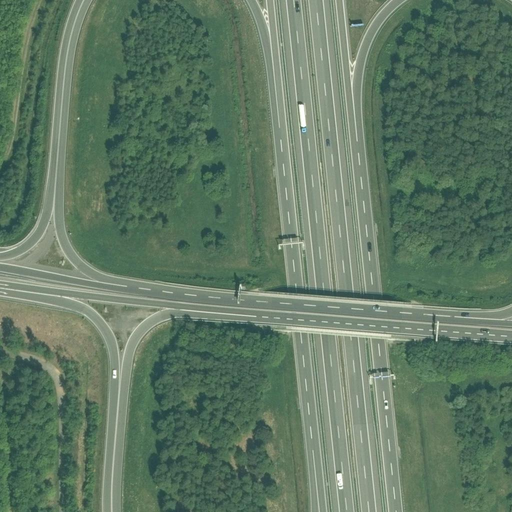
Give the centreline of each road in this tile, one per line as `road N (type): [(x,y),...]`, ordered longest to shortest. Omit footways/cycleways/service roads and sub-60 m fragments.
road 1 (motorway): [(291,0),(344,511)]
road 2 (motorway): [(369,511),(316,0)]
road 3 (motorway): [(392,511),(353,144)]
road 4 (motorway): [(282,127),(315,445)]
road 5 (trunk): [(416,317),(137,294)]
road 6 (trunk): [(0,288),(264,320)]
road 7 (trunk): [(264,320),(511,341)]
road 8 (motorway): [(118,384),(133,340),(157,319),(264,320)]
road 9 (motorway): [(56,175),(66,52),(84,0)]
road 10 (track): [(40,0),(0,173)]
road 11 (motorway): [(0,296),(91,316),(109,341),(118,384)]
road 12 (motorway): [(137,294),(71,261),(60,240),(56,175)]
road 13 (motorway): [(353,144),(364,48),(400,0)]
road 14 (motorway): [(353,144),(338,0)]
road 15 (trunk): [(137,294),(0,270)]
road 16 (motorway): [(250,0),(282,127)]
road 17 (motorway): [(270,0),(282,127)]
road 18 (motorway): [(118,384),(110,511)]
